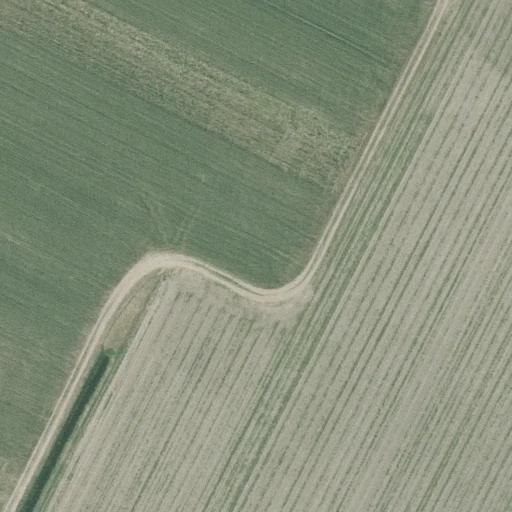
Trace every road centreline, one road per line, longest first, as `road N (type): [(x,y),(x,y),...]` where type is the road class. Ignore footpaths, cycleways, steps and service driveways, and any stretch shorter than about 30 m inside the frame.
road 1 (track): [(464,0),(293,343),(144,272),(126,288)]
road 2 (track): [(126,288),(7,511)]
road 3 (track): [(126,288),(0,224)]
